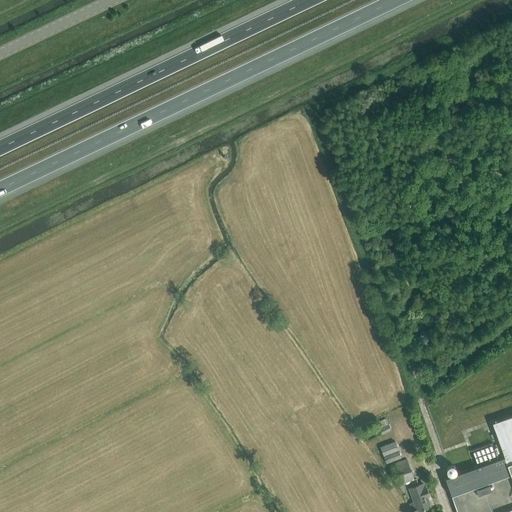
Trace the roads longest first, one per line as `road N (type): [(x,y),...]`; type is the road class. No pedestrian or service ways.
road 1 (motorway): [(0,187),(390,0)]
road 2 (motorway): [(309,0),(0,148)]
road 3 (secondary): [(0,54),(113,0)]
